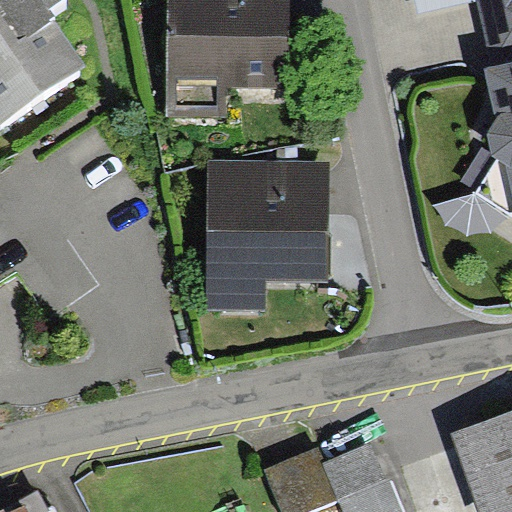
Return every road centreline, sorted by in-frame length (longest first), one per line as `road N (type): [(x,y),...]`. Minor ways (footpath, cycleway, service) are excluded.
road 1 (residential): [(413,359),(0,450)]
road 2 (residential): [(345,0),(413,359)]
